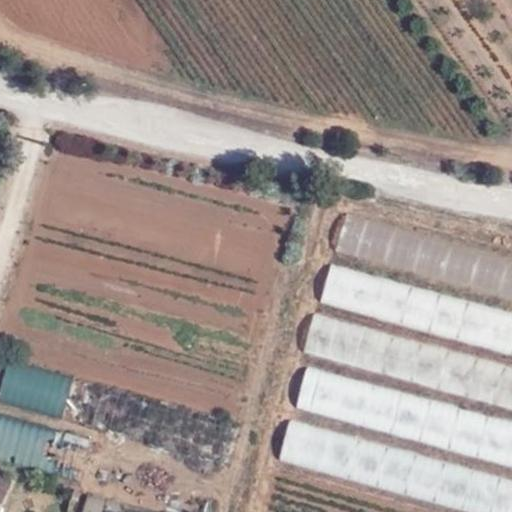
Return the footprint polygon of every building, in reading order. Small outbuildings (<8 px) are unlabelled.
[(511,258),(347,210),(335,251),(511,302),(511,258)] [(511,314),(333,264),(322,303),(511,356),(511,314)] [(511,367),(314,315),(304,353),(511,408),(511,367)] [(0,402),(229,467),(240,425),(154,400),(7,359),(0,387),(0,402)] [(511,422),(306,365),(295,405),(511,466),(511,422)] [(0,459),(189,511),(214,511),(225,476),(139,451),(0,412),(0,459)] [(511,511),(511,479),(292,421),(281,462),(469,511),(511,511)] [(0,500),(4,502),(13,480),(0,476),(0,500)]
